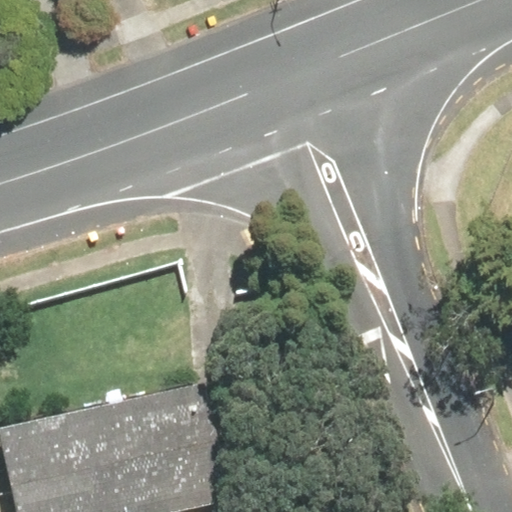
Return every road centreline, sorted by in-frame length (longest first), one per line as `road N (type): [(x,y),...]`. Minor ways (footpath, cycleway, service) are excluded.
road 1 (residential): [(314,82),(482,511)]
road 2 (tertiary): [(0,181),(314,82)]
road 3 (tertiary): [(314,82),(509,0)]
